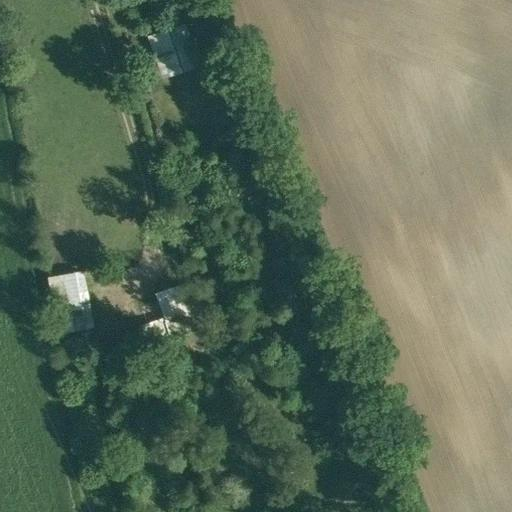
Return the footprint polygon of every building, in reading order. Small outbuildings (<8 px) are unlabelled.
[(184,26),(160,34),(170,61),(194,52),(184,26)] [(62,333),(64,345),(84,342),(82,329),(91,327),(81,269),(44,276),(54,334),(62,333)] [(154,295),(142,299),(146,314),(147,314),(159,310),(154,295)] [(159,310),(147,314),(149,321),(162,317),(159,310)] [(200,331),(184,333),(186,343),(201,341),(200,331)]
